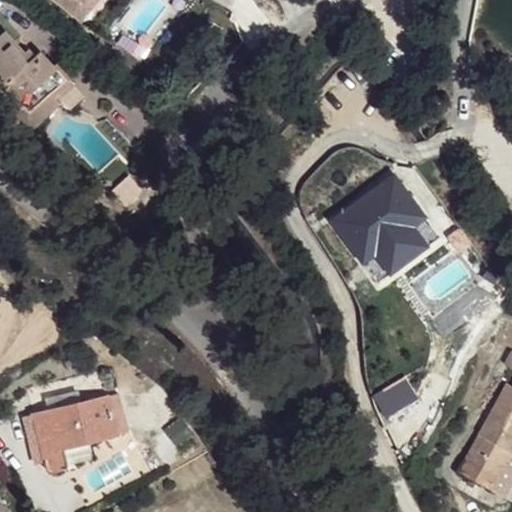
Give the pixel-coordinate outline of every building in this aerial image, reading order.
[(63,0),(90,21),(106,0),(63,0)] [(2,24),(0,26),(0,81),(15,99),(7,106),(26,127),(58,98),(54,90),(72,73),(56,55),(53,58),(39,45),(31,52),(2,24)] [(358,266),(427,219),(396,173),(327,220),(358,266)] [(505,381),(455,467),(489,486),(511,447),(511,348),(502,361),(511,367),(511,381),(511,383),(505,381)] [(111,389),(34,408),(49,469),(54,471),(64,471),(68,463),(72,454),(67,438),(120,423),(111,389)] [(0,511),(13,511),(0,489),(0,511)]
